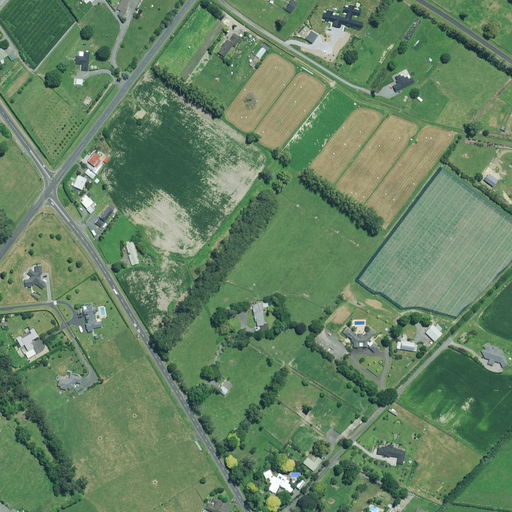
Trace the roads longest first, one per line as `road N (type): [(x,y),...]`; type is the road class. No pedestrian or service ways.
road 1 (primary): [(45,196),(100,264),(248,511)]
road 2 (tertiary): [(55,182),(192,0)]
